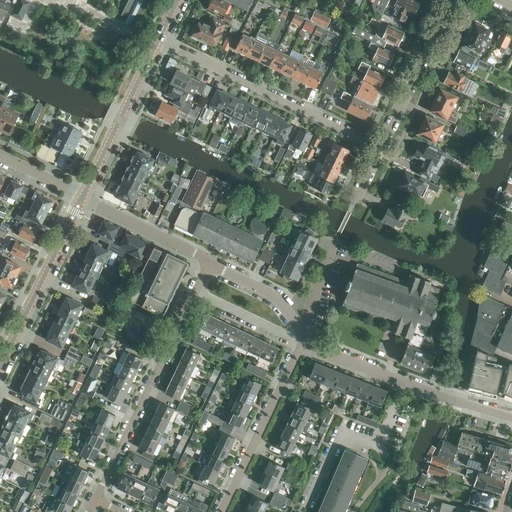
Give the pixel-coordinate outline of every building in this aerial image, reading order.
[(0,0),(0,20),(3,22),(10,6),(4,4),(5,0),(0,0)] [(18,0),(10,15),(21,21),(30,3),(29,2),(30,0),(18,0)] [(132,6),(132,8),(128,15),(120,16),(128,15),(125,22),(130,25),(135,15),(141,13),(145,9),(148,4),(148,0),(132,0),(133,2),(133,4),(132,6)] [(219,14),(219,15),(223,18),(222,20),(229,23),(229,25),(238,29),(241,23),(224,15),(230,4),(221,0),(208,0),(208,1),(210,3),(207,8),(219,14)] [(223,0),(247,12),(250,6),(252,0),(223,0)] [(264,9),(268,11),(270,6),(258,0),(253,10),(258,13),(261,7),(264,8),(264,9)] [(397,0),(393,8),(387,4),(386,6),(382,14),(392,19),(393,17),(405,22),(408,15),(412,17),(415,9),(417,10),(420,3),(413,0),(397,0)] [(310,18),(313,13),(304,8),(301,12),(310,18)] [(310,19),(327,27),(330,19),(314,11),(310,19)] [(291,22),(300,26),(303,18),(294,14),(291,22)] [(193,36),(212,45),(213,43),(215,44),(225,24),(213,18),(209,26),(199,22),(196,28),(195,29),(193,33),(193,34),(193,36)] [(305,22),(302,29),(311,33),(314,27),(315,25),(306,21),(305,22)] [(329,28),(336,32),(339,26),(331,22),(329,28)] [(468,30),(467,33),(493,46),(495,41),(487,38),(490,31),(479,25),(478,24),(475,23),(474,23),(472,22),(471,26),(469,26),(468,29),(468,30)] [(377,41),(383,43),(384,39),(398,46),(400,40),(402,41),(404,36),(403,35),(403,34),(387,26),(384,33),(383,33),(381,34),(377,41)] [(313,33),(320,36),(323,31),(316,28),(313,33)] [(357,34),(367,38),(369,33),(359,28),(357,34)] [(491,38),(495,40),(499,32),(494,30),(491,38)] [(495,43),(501,46),(499,50),(509,55),(511,48),(511,40),(510,39),(511,35),(507,33),(506,32),(503,30),(502,31),(501,30),(495,43)] [(325,39),(336,44),(338,38),(328,33),(325,39)] [(493,46),(467,33),(465,38),(463,38),(462,41),(462,43),(462,44),(480,53),(483,46),(491,50),(493,46)] [(235,50),(246,55),(254,40),(242,34),(235,50)] [(221,49),(227,52),(233,40),(227,36),(221,49)] [(246,55),(258,61),(265,46),(254,40),(246,55)] [(368,47),(376,51),(372,58),(388,66),(389,64),(391,64),(392,61),(391,59),(394,54),(371,43),(368,47)] [(258,61),(269,66),(277,51),(265,46),(258,61)] [(269,66),(281,72),(288,57),(282,54),(284,49),(279,47),(277,51),(269,66)] [(463,47),(461,51),(470,55),(473,51),(463,47)] [(472,62),(477,64),(477,65),(477,66),(478,67),(485,70),(485,69),(489,71),(491,66),(475,58),(459,50),(456,55),(455,56),(454,59),(454,60),(453,62),(469,69),(472,62)] [(281,72),(292,77),(300,62),(288,57),(281,72)] [(364,57),(362,62),(370,66),(372,61),(364,57)] [(292,77),(304,83),(311,68),(305,65),(306,61),(301,59),(300,62),(292,77)] [(358,69),(366,73),(363,80),(378,87),(379,86),(380,87),(383,81),(382,80),(384,76),(369,68),(370,66),(362,62),(358,69)] [(454,69),(460,72),(462,66),(457,64),(454,69)] [(311,68),(304,83),(315,88),(323,73),(311,68)] [(171,81),(184,88),(183,89),(205,100),(211,87),(176,70),(171,81)] [(200,80),(204,73),(198,70),(194,76),(200,80)] [(475,82),(467,78),(456,73),(454,76),(449,73),(447,76),(445,76),(444,79),(445,81),(444,82),(452,86),(452,87),(460,92),(465,82),(473,86),(475,82)] [(364,81),(354,76),(351,82),(357,85),(356,86),(358,87),(358,86),(361,87),(357,95),(372,102),(378,90),(363,83),(364,81)] [(320,91),(325,93),(330,84),(335,86),(335,87),(338,83),(327,77),(320,91)] [(170,96),(168,100),(174,103),(172,106),(188,114),(193,105),(184,101),(188,93),(169,84),(169,85),(168,85),(165,91),(166,91),(165,94),(170,96)] [(330,84),(325,93),(331,96),(335,87),(335,86),(330,84)] [(435,100),(452,108),(457,111),(460,105),(463,106),(465,101),(440,89),(438,94),(436,95),(435,98),(435,99),(435,100)] [(215,108),(222,111),(230,95),(222,91),(221,92),(217,90),(213,99),(209,96),(199,117),(205,120),(210,110),(213,111),(215,108)] [(341,98),(347,101),(351,103),(347,111),(364,119),(371,106),(350,96),(350,95),(343,92),(341,98)] [(222,111),(232,116),(240,99),(230,95),(222,111)] [(0,128),(10,133),(18,115),(1,107),(4,100),(0,97),(0,128)] [(232,116),(243,121),(251,104),(240,99),(232,116)] [(452,108),(435,100),(434,101),(433,102),(431,104),(432,106),(430,111),(454,123),(457,119),(448,115),(452,108)] [(155,115),(171,123),(176,112),(179,113),(181,116),(186,119),(188,114),(178,109),(177,110),(161,102),(160,104),(158,105),(156,108),(157,110),(155,115)] [(37,104),(29,121),(35,124),(43,107),(37,104)] [(243,121),(253,126),(261,109),(251,104),(243,121)] [(253,126),(263,131),(271,114),(261,109),(253,126)] [(496,114),(503,117),(506,112),(499,109),(496,114)] [(263,131),(273,136),(281,119),(271,114),(263,131)] [(490,124),(498,127),(501,117),(493,114),(490,124)] [(417,134),(434,142),(441,129),(449,133),(451,129),(426,116),(417,134)] [(198,119),(191,134),(195,136),(202,122),(198,119)] [(281,119),(273,136),(279,139),(277,142),(282,144),(291,126),(287,124),(288,122),(281,119)] [(54,136),(50,146),(61,151),(60,153),(68,157),(69,155),(70,156),(70,155),(81,132),(61,122),(63,123),(56,137),(54,136)] [(454,132),(472,141),(475,135),(457,126),(454,132)] [(292,146),(303,151),(311,135),(310,135),(311,133),(305,131),(305,132),(300,130),(292,146)] [(214,134),(209,146),(215,149),(220,137),(214,134)] [(311,145),(316,147),(321,137),(316,134),(311,145)] [(331,148),(328,153),(344,161),(349,150),(329,140),(327,146),(331,148)] [(413,156),(423,161),(417,174),(437,183),(439,177),(432,173),(441,155),(445,157),(447,152),(428,143),(425,149),(418,145),(413,156)] [(221,144),(218,150),(226,153),(228,147),(221,144)] [(274,160),(279,162),(285,149),(280,147),(274,160)] [(132,164),(148,171),(153,174),(156,167),(154,166),(156,161),(137,152),(135,156),(133,157),(131,161),(132,163),(132,164)] [(157,158),(159,159),(158,162),(164,165),(165,162),(167,163),(170,157),(159,152),(157,158)] [(328,153),(323,164),(338,172),(344,161),(328,153)] [(257,155),(253,165),(258,167),(262,157),(257,155)] [(127,174),(126,174),(143,182),(148,171),(132,164),(130,167),(128,168),(126,172),(127,174)] [(338,172),(323,164),(318,176),(333,183),(338,172)] [(297,167),(294,173),(302,177),(305,171),(301,168),(297,167)] [(198,171),(194,179),(212,188),(216,180),(198,171)] [(177,181),(180,176),(174,173),(172,177),(170,181),(176,184),(177,181)] [(399,186),(422,197),(427,188),(436,193),(439,187),(421,178),(419,180),(405,173),(399,186)] [(123,181),(121,186),(137,193),(143,182),(126,174),(126,175),(124,175),(122,179),(123,181)] [(312,183),(311,186),(323,193),(325,190),(329,192),(333,184),(312,174),(309,181),(312,183)] [(194,179),(190,187),(208,196),(212,188),(194,179)] [(16,200),(18,195),(23,186),(21,185),(21,184),(17,182),(16,183),(11,181),(3,197),(7,199),(8,196),(16,200)] [(35,199),(32,206),(46,213),(47,212),(48,212),(50,207),(49,207),(52,202),(39,196),(40,194),(35,192),(23,186),(18,195),(24,198),(26,195),(32,198),(35,199)] [(137,193),(121,186),(119,187),(117,190),(118,192),(115,197),(135,206),(137,201),(134,199),(137,193)] [(190,187),(186,195),(204,204),(208,196),(190,187)] [(160,201),(165,203),(168,195),(164,193),(160,201)] [(204,204),(186,195),(183,202),(201,211),(204,204)] [(499,203),(509,208),(511,202),(511,198),(503,195),(499,203)] [(151,214),(157,217),(163,206),(156,203),(151,214)] [(46,213),(32,206),(28,212),(26,211),(23,216),(17,213),(15,218),(21,221),(26,224),(28,220),(28,218),(41,224),(43,219),(44,220),(47,215),(46,214),(46,213)] [(394,224),(400,227),(404,219),(403,218),(407,211),(403,209),(402,208),(402,209),(395,206),(393,210),(388,208),(381,220),(393,226),(394,224)] [(261,243),(202,215),(188,208),(186,208),(184,208),(182,209),(180,211),(174,225),(249,262),(253,253),(256,254),(261,243)] [(410,213),(417,217),(419,212),(413,208),(410,213)] [(280,215),(291,220),(294,215),(283,209),(280,215)] [(441,213),(438,220),(446,224),(450,217),(441,213)] [(254,218),(251,222),(250,226),(252,231),(255,234),(260,235),(264,233),(267,230),(268,225),(267,221),(263,218),(259,217),(254,218)] [(2,221),(0,226),(0,230),(7,234),(10,229),(8,228),(9,225),(2,221)] [(98,233),(112,239),(117,228),(103,221),(101,226),(100,226),(97,230),(99,231),(98,233)] [(18,235),(32,242),(33,241),(34,240),(36,237),(35,236),(38,230),(24,224),(18,235)] [(280,272),(284,274),(284,276),(284,278),(286,279),(288,280),(290,280),(292,279),(293,278),(297,280),(317,239),(313,237),(313,234),(313,233),(311,231),(309,230),(307,230),(305,231),(304,233),(300,231),(294,243),(289,241),(282,256),(287,259),(280,272)] [(267,241),(272,243),(276,235),(272,233),(267,241)] [(119,248),(125,251),(140,259),(147,244),(126,234),(119,248)] [(117,248),(119,243),(112,239),(109,244),(117,248)] [(10,252),(24,259),(25,257),(26,257),(28,254),(27,253),(29,247),(16,240),(10,252)] [(89,247),(86,254),(103,262),(105,256),(108,258),(111,253),(92,244),(91,248),(89,247)] [(122,257),(125,251),(119,248),(117,248),(109,244),(107,249),(122,257)] [(188,264),(183,261),(154,247),(128,300),(162,317),(188,264)] [(259,259),(264,262),(270,251),(264,248),(259,259)] [(270,251),(264,262),(270,264),(275,253),(270,251)] [(103,262),(86,254),(81,264),(98,272),(101,266),(121,276),(119,280),(128,285),(132,276),(103,262)] [(503,262),(503,260),(492,255),(490,254),(485,266),(490,269),(482,286),(500,295),(506,282),(511,285),(511,256),(508,255),(505,263),(503,262)] [(4,264),(1,270),(17,277),(20,271),(19,270),(20,267),(4,259),(1,263),(4,264)] [(81,264),(76,275),(92,283),(98,272),(81,264)] [(410,338),(407,345),(419,350),(431,319),(432,319),(433,318),(434,318),(434,317),(435,316),(435,315),(435,314),(435,313),(435,312),(435,311),(434,311),(434,310),(439,296),(437,296),(439,289),(429,285),(430,282),(410,274),(407,282),(357,264),(352,278),(349,277),(344,290),(347,292),(342,306),(392,324),(389,331),(410,338)] [(17,277),(1,270),(0,271),(0,281),(10,287),(12,283),(13,284),(17,277)] [(92,283),(76,275),(73,282),(74,282),(72,286),(92,296),(94,290),(90,288),(92,283)] [(114,293),(120,296),(123,291),(116,288),(114,293)] [(493,345),(496,347),(511,354),(511,308),(480,294),(477,316),(470,346),(489,353),(493,345)] [(91,301),(113,311),(115,306),(94,296),(91,301)] [(63,301),(60,307),(77,315),(80,310),(83,311),(85,307),(67,298),(65,301),(63,301)] [(60,307),(55,318),(72,326),(77,315),(60,307)] [(200,328),(212,334),(219,320),(207,314),(200,328)] [(55,318),(50,328),(67,336),(72,326),(55,318)] [(212,334),(224,339),(231,326),(219,320),(212,334)] [(224,339),(236,345),(242,332),(231,326),(224,339)] [(67,336),(50,328),(47,335),(48,336),(46,340),(65,349),(67,344),(64,342),(67,336)] [(94,336),(99,339),(104,330),(98,328),(94,336)] [(440,331),(439,344),(440,345),(445,345),(447,330),(441,329),(440,331)] [(236,345),(248,351),(254,337),(242,332),(236,345)] [(248,351),(259,356),(266,343),(254,337),(248,351)] [(193,344),(205,350),(207,344),(196,338),(193,344)] [(95,341),(92,348),(96,351),(100,343),(95,341)] [(103,345),(110,349),(112,344),(106,341),(103,345)] [(266,343),(259,356),(271,362),(278,349),(266,343)] [(207,344),(205,350),(210,352),(213,347),(207,344)] [(71,345),(65,355),(77,361),(79,355),(76,353),(77,349),(71,345)] [(129,353),(123,364),(137,370),(142,359),(137,356),(140,351),(128,345),(125,351),(129,353)] [(427,353),(419,350),(407,345),(400,363),(421,371),(422,372),(426,373),(428,374),(428,373),(431,374),(434,366),(432,365),(435,356),(436,354),(427,351),(427,353)] [(186,348),(181,359),(194,366),(200,355),(186,348)] [(467,391),(480,394),(480,395),(495,398),(497,391),(501,393),(500,397),(511,400),(511,363),(476,349),(467,391)] [(37,355),(34,361),(52,369),(55,363),(58,364),(60,360),(41,350),(39,354),(37,355)] [(98,357),(105,361),(108,356),(100,352),(98,357)] [(223,358),(228,361),(231,355),(226,352),(223,358)] [(77,361),(65,355),(61,365),(68,369),(70,365),(74,367),(77,361)] [(231,355),(228,361),(234,364),(237,357),(231,355)] [(181,359),(176,371),(189,377),(194,366),(181,359)] [(34,361),(29,372),(46,380),(50,374),(55,377),(58,372),(59,373),(59,372),(52,369),(34,361)] [(309,378),(321,383),(327,368),(315,363),(309,378),(309,379),(309,378)] [(95,364),(93,369),(99,372),(102,367),(95,364)] [(123,364),(118,375),(131,382),(137,370),(123,364)] [(246,370),(252,372),(254,367),(249,364),(246,370)] [(254,367),(252,372),(264,378),(266,372),(254,367)] [(321,383),(333,388),(339,372),(327,368),(321,383)] [(176,371),(170,382),(184,388),(189,377),(176,371)] [(29,372),(24,383),(41,391),(46,380),(29,372)] [(333,388),(344,392),(350,377),(339,372),(333,388)] [(118,375),(112,387),(126,393),(131,382),(118,375)] [(84,388),(81,392),(92,398),(95,392),(92,390),(97,379),(96,379),(89,376),(87,380),(84,388)] [(344,392),(356,397),(362,382),(350,377),(344,392)] [(69,388),(68,390),(75,393),(77,389),(78,389),(81,383),(75,380),(72,378),(69,385),(71,386),(70,388),(69,388)] [(242,388),(242,389),(255,395),(260,385),(261,385),(261,384),(247,378),(244,384),(240,382),(238,387),(242,388)] [(184,388),(170,382),(165,393),(178,400),(184,388)] [(356,397),(368,402),(374,386),(362,382),(356,397)] [(41,391),(24,383),(21,388),(22,390),(20,394),(24,397),(23,400),(38,408),(42,399),(38,397),(41,391)] [(214,389),(219,392),(222,387),(217,384),(214,389)] [(374,386),(368,402),(366,407),(372,409),(374,404),(380,406),(380,407),(387,391),(386,391),(374,386)] [(126,393),(112,387),(107,398),(121,405),(126,393)] [(242,389),(236,400),(250,406),(255,395),(242,389)] [(302,396),(313,401),(316,395),(305,390),(302,396)] [(208,400),(214,403),(217,397),(211,395),(208,400)] [(50,415),(61,420),(65,412),(67,414),(71,406),(59,400),(57,405),(55,404),(50,415)] [(181,400),(178,406),(187,410),(190,405),(181,400)] [(236,400),(231,411),(245,418),(250,406),(236,400)] [(297,403),(292,414),(306,420),(308,415),(310,415),(312,415),(314,414),(318,406),(304,400),(301,405),(297,403)] [(160,403),(155,414),(168,421),(174,410),(160,403)] [(10,410),(8,415),(25,424),(28,418),(34,421),(36,416),(14,405),(12,409),(10,410)] [(187,410),(178,406),(176,411),(185,415),(187,410)] [(73,408),(70,413),(77,417),(80,412),(73,408)] [(102,409),(96,421),(110,427),(115,416),(102,409)] [(226,422),(233,426),(239,429),(245,418),(231,411),(226,422)] [(38,421),(43,424),(44,421),(50,424),(53,418),(42,413),(38,421)] [(155,414),(150,425),(163,432),(168,421),(155,414)] [(210,414),(208,420),(221,424),(223,418),(210,414)] [(292,414),(287,425),(300,431),(306,420),(292,414)] [(8,415),(2,426),(20,435),(25,424),(8,415)] [(364,417),(362,422),(377,428),(379,423),(364,417)] [(63,430),(69,433),(73,423),(67,421),(63,430)] [(96,421),(91,432),(104,438),(110,427),(96,421)] [(226,422),(223,427),(231,431),(233,426),(226,422)] [(150,425),(144,436),(158,443),(163,432),(150,425)] [(287,425),(282,436),(295,442),(300,431),(287,425)] [(2,426),(0,431),(0,438),(14,446),(20,435),(2,426)] [(218,431),(221,433),(221,432),(229,436),(231,431),(223,427),(221,426),(218,431)] [(60,437),(67,440),(69,434),(62,431),(60,437)] [(91,432),(85,443),(99,450),(104,438),(91,432)] [(221,433),(216,443),(229,450),(234,439),(229,436),(221,432),(221,433)] [(458,446),(491,456),(511,462),(511,461),(511,458),(511,448),(511,447),(462,432),(458,446)] [(44,442),(50,445),(54,438),(48,435),(44,442)] [(158,443),(144,436),(139,447),(139,448),(144,450),(141,455),(152,460),(154,455),(152,454),(158,443)] [(295,442),(282,436),(276,447),(281,450),(279,455),(291,461),(294,456),(290,454),(290,453),(295,442)] [(14,446),(0,438),(0,452),(12,458),(14,453),(11,452),(14,446)] [(99,450),(85,443),(78,440),(76,444),(83,448),(80,455),(94,461),(99,450)] [(458,446),(443,441),(440,450),(436,449),(432,457),(452,464),(455,455),(458,446)] [(209,446),(206,452),(224,461),(229,450),(216,443),(213,448),(209,446)] [(34,455),(42,459),(45,453),(36,449),(34,455)] [(49,459),(56,462),(58,458),(61,459),(63,454),(54,449),(49,459)] [(208,460),(205,465),(219,472),(224,461),(206,452),(203,451),(201,456),(208,460)] [(343,511),(366,459),(347,451),(321,511),(343,511)] [(132,461),(143,466),(145,460),(135,455),(132,461)] [(180,460),(186,463),(188,458),(183,455),(180,460)] [(469,460),(467,466),(506,479),(508,470),(509,470),(511,462),(491,456),(489,464),(485,463),(485,465),(469,460)] [(15,460),(13,465),(27,472),(29,466),(15,460)] [(145,460),(143,466),(149,469),(152,463),(145,460)] [(269,461),(264,473),(278,480),(284,468),(269,461)] [(64,474),(69,477),(83,483),(88,472),(69,463),(64,474)] [(286,469),(299,475),(301,469),(289,463),(286,469)] [(27,472),(13,465),(10,470),(24,477),(27,472)] [(44,470),(51,474),(53,469),(46,465),(44,470)] [(200,477),(209,481),(213,483),(214,483),(213,483),(219,472),(205,465),(200,477)] [(448,471),(429,465),(427,472),(446,478),(448,471)] [(162,481),(167,483),(172,473),(167,470),(162,481)] [(483,489),(483,488),(498,492),(501,494),(505,481),(501,480),(478,472),(473,486),(483,489)] [(117,488),(128,493),(136,478),(124,473),(117,488)] [(172,473),(167,483),(173,486),(178,475),(172,473)] [(278,480),(264,473),(258,484),(273,491),(278,480)] [(417,484),(423,487),(429,477),(423,473),(417,484)] [(69,477),(64,488),(78,495),(83,483),(69,477)] [(209,481),(200,477),(197,481),(207,486),(209,481)] [(128,493),(140,499),(147,484),(136,478),(128,493)] [(147,484),(140,499),(152,504),(160,486),(155,484),(156,481),(149,478),(147,484)] [(191,489),(196,491),(199,485),(193,483),(191,489)] [(199,485),(196,491),(207,496),(210,490),(199,485)] [(21,488),(16,497),(24,501),(29,492),(21,488)] [(33,492),(40,496),(42,492),(35,488),(33,492)] [(64,488),(58,500),(72,506),(78,495),(64,488)] [(167,511),(173,511),(180,499),(182,494),(170,488),(161,509),(167,511)] [(409,500),(427,505),(430,494),(415,490),(413,495),(411,495),(409,500)] [(468,503),(489,509),(490,507),(491,508),(492,505),(492,502),(491,501),(493,495),(471,490),(468,503)] [(275,492),(272,498),(285,504),(287,498),(275,492)] [(253,496),(247,507),(257,511),(263,511),(267,503),(253,496)] [(69,511),(72,506),(58,500),(54,498),(49,507),(47,507),(45,511),(44,511),(69,511)] [(285,504),(272,498),(269,504),(282,510),(285,504)] [(11,509),(17,511),(22,502),(16,499),(11,509)] [(173,511),(187,511),(191,505),(180,499),(173,511)] [(191,505),(187,511),(202,511),(203,510),(198,508),(200,503),(194,499),(191,505)] [(479,511),(467,509),(442,502),(440,508),(434,507),(432,511),(427,511),(419,509),(420,505),(404,500),(401,510),(398,509),(396,511),(479,511)]
